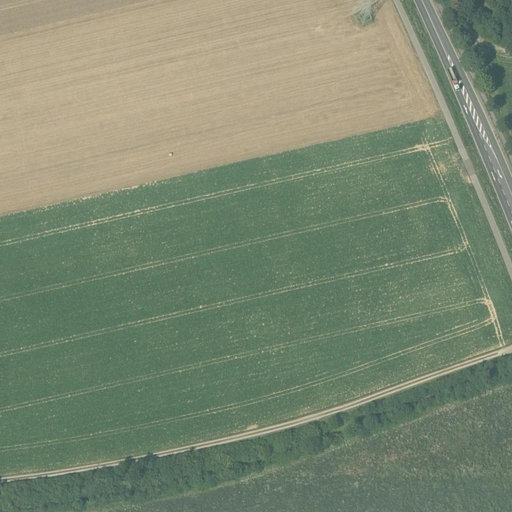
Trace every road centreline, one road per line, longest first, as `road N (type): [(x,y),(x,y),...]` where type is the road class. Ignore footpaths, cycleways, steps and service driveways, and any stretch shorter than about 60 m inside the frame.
road 1 (track): [(511,350),(234,441),(0,482)]
road 2 (track): [(511,275),(395,0)]
road 3 (secondary): [(511,210),(420,0)]
